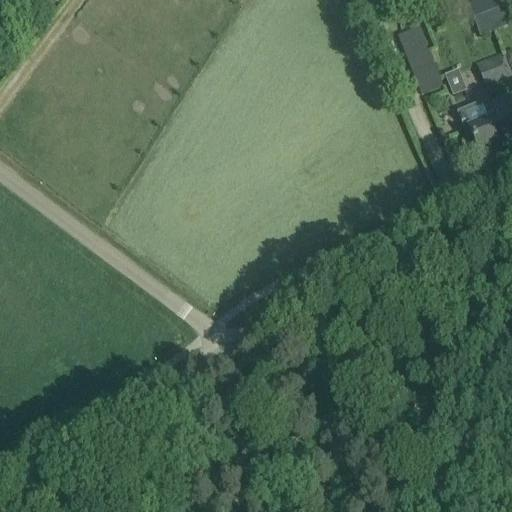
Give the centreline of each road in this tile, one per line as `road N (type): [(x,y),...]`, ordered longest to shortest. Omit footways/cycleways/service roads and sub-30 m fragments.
road 1 (unclassified): [(233,348),(511,190)]
road 2 (unclassified): [(233,348),(0,171)]
road 3 (unclassified): [(0,486),(233,348)]
